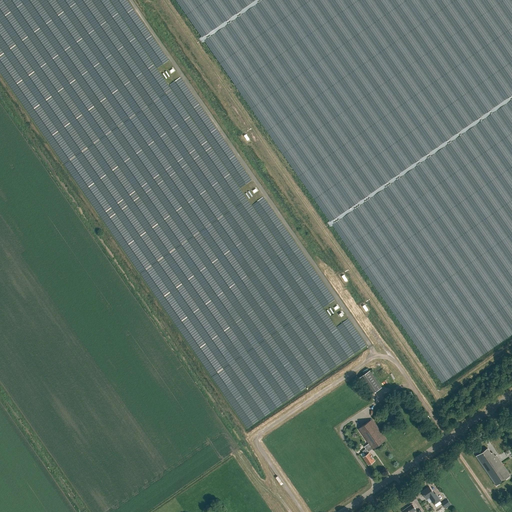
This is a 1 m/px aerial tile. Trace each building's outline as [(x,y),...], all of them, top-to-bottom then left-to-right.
[(370,370),(359,378),(371,395),(382,387),(370,370)] [(385,414),(391,423),(398,419),(391,410),(385,414)] [(364,458),(365,460),(369,464),(370,464),(371,463),(375,460),(369,453),(368,452),(372,449),(373,449),(386,439),(372,419),(358,429),(369,444),(364,447),(366,449),(363,451),(366,455),(363,457),(364,458)] [(488,448),(476,456),(496,486),(510,476),(496,455),(495,456),(492,452),(491,453),(488,448)] [(429,497),(434,505),(440,500),(436,493),(435,494),(429,486),(421,492),(427,499),(429,497)] [(442,503),(445,507),(450,503),(447,499),(442,503)]
